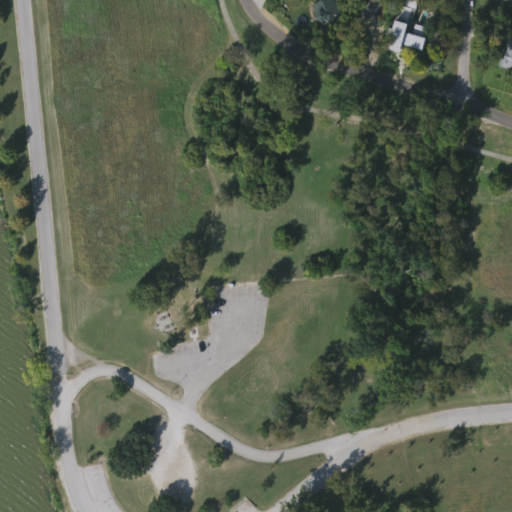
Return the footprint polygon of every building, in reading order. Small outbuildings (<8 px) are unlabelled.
[(327,16),(323,22),(314,16),(316,12),(311,3),(317,0),(337,0),(340,11),(327,16)] [(376,0),(376,1),(377,2),(372,10),(370,9),(361,21),(349,13),(358,0),(376,0)] [(416,0),(416,2),(415,8),(411,7),(404,31),(412,33),(415,23),(427,27),(421,48),(402,42),(399,51),(385,47),(399,0),(416,0)] [(311,36),(314,57),(338,53),(335,36),(343,35),(339,10),(321,13),(325,34),(311,36)] [(511,27),(511,68),(494,64),(502,33),(507,35),(509,27),(511,27)] [(385,83),(397,86),(399,80),(421,85),(424,70),(421,70),(422,62),(414,60),(412,68),(406,66),(413,34),(397,30),(385,83)]
